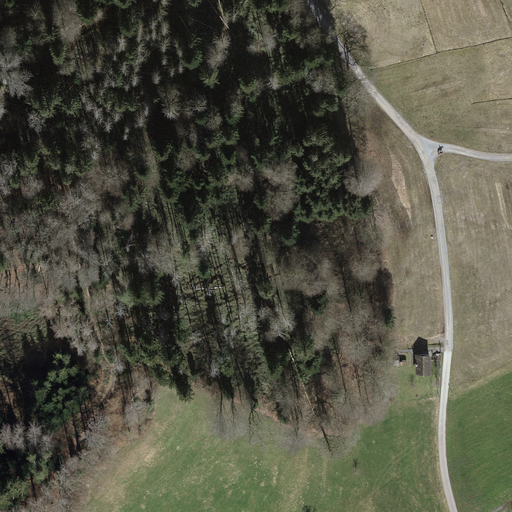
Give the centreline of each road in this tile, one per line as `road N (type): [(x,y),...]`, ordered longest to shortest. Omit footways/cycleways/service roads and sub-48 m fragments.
road 1 (track): [(424,148),(445,268),(442,418)]
road 2 (track): [(308,0),(424,148)]
